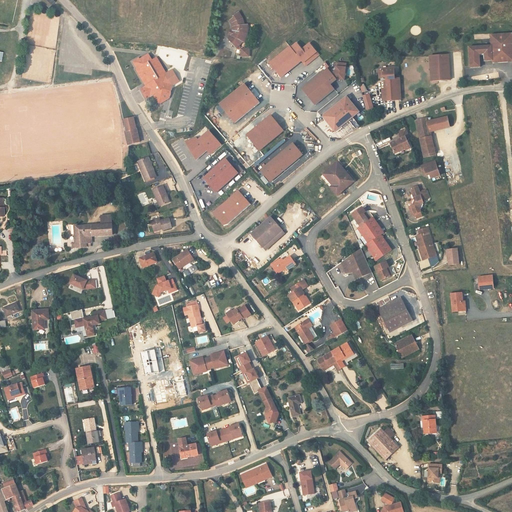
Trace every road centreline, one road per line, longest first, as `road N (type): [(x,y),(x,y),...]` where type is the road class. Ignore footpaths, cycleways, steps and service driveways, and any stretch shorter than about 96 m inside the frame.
road 1 (residential): [(63,0),(109,50),(204,234)]
road 2 (residential): [(416,275),(350,305),(337,299),(312,257),(319,225),(381,177)]
road 3 (residential): [(217,248),(298,351),(344,426)]
road 4 (residential): [(0,289),(204,234)]
road 5 (residential): [(416,275),(435,335),(430,378),(399,410),(344,426)]
road 6 (unclassified): [(364,131),(332,148),(217,248)]
road 7 (unclassified): [(511,87),(458,93),(364,131)]
road 8 (unclassified): [(344,426),(400,487),(462,499)]
road 9 (unclassified): [(32,511),(88,484),(160,477)]
road 10 (unknown): [(99,362),(125,480)]
